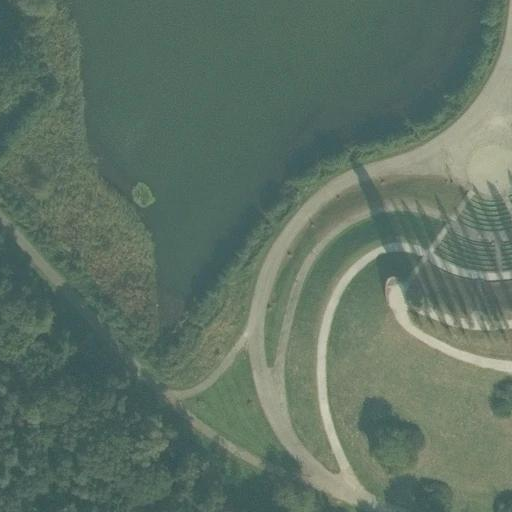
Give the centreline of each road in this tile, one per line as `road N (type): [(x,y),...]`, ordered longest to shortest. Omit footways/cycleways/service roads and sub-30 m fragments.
road 1 (track): [(162,396),(257,463),(393,511)]
road 2 (track): [(162,396),(0,215)]
